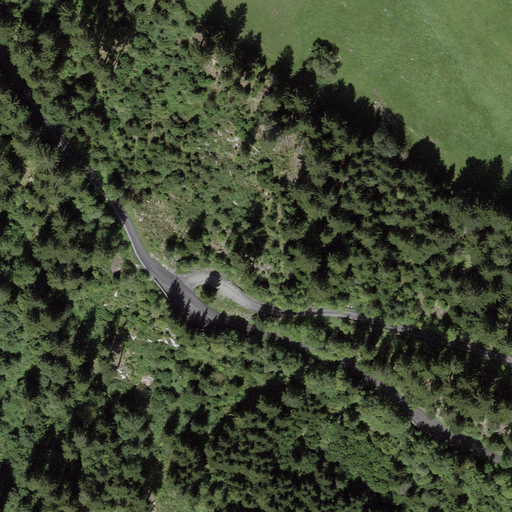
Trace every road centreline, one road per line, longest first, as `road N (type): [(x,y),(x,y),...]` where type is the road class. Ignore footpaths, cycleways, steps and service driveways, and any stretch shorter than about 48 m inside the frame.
road 1 (track): [(186,511),(132,460),(86,331),(0,191)]
road 2 (track): [(176,292),(211,280),(268,312),(351,315),(511,360)]
